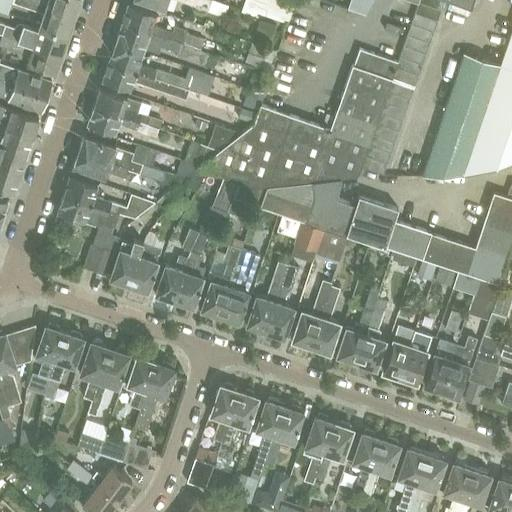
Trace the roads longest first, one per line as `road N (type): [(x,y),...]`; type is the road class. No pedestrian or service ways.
road 1 (residential): [(212,347),(511,449)]
road 2 (residential): [(21,278),(20,253),(105,0)]
road 3 (residential): [(212,347),(21,278)]
road 4 (residential): [(147,511),(169,480),(212,347)]
